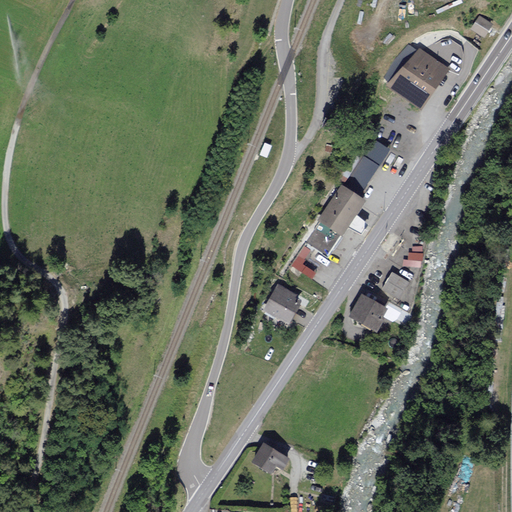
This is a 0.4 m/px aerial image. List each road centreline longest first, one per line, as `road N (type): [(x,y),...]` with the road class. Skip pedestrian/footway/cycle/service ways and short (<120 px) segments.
road 1 (secondary): [(511,34),(205,490)]
road 2 (track): [(72,0),(15,128),(4,195),(15,253),(57,290),(62,309),(31,511)]
road 3 (tertiary): [(205,490),(191,456),(241,246),(288,152),(287,0)]
road 4 (track): [(511,322),(504,511)]
